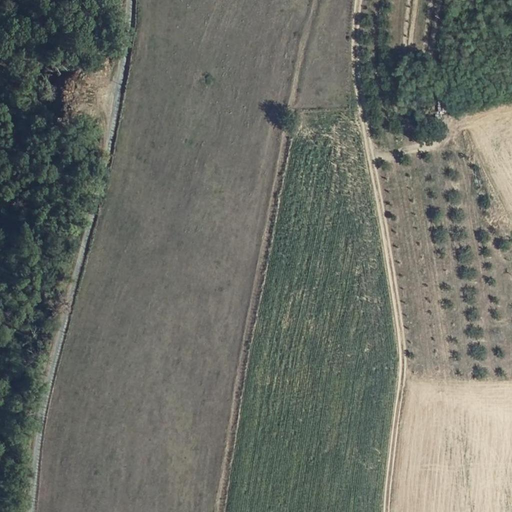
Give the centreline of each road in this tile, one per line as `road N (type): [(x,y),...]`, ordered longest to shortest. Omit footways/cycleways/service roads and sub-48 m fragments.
road 1 (unclassified): [(29,511),(54,354),(119,92),(129,0)]
road 2 (track): [(358,0),(357,80),(404,356),(385,511)]
